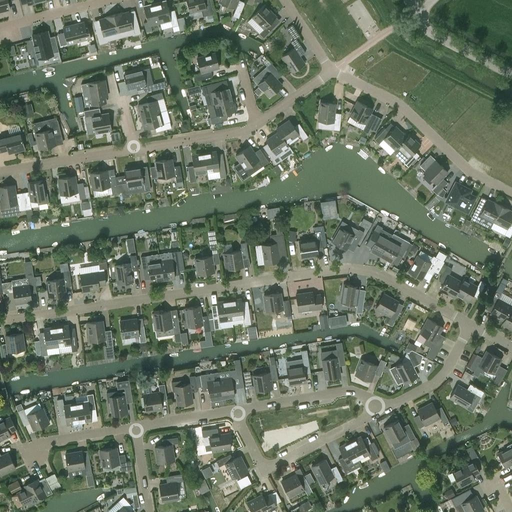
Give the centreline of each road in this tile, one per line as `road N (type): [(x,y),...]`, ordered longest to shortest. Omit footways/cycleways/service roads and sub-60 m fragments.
road 1 (residential): [(469,326),(380,274),(343,268),(0,322)]
road 2 (residential): [(511,194),(458,162),(407,111),(330,71)]
road 3 (residential): [(236,412),(268,468),(387,408)]
road 4 (residential): [(387,408),(335,394),(236,412)]
road 5 (residential): [(0,172),(134,152)]
road 6 (residential): [(134,152),(258,126)]
road 7 (residential): [(387,408),(433,384),(469,326)]
